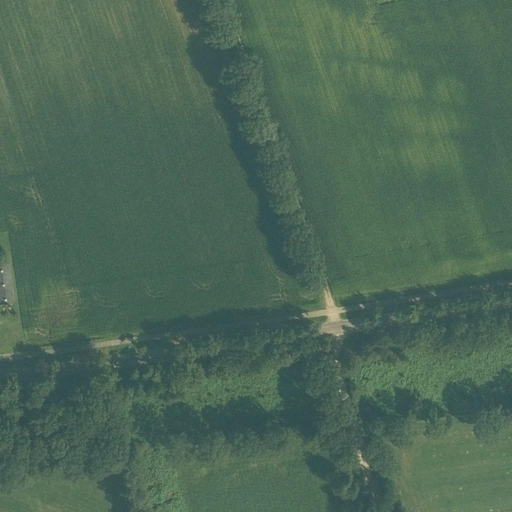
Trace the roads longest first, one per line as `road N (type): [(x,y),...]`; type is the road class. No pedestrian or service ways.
road 1 (secondary): [(511,299),(0,376)]
road 2 (track): [(335,312),(225,0)]
road 3 (track): [(381,511),(335,391),(333,328)]
